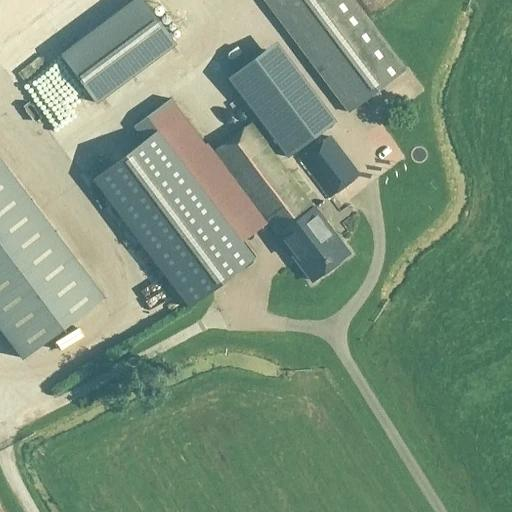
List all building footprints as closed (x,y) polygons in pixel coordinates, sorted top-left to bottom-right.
[(0,0),(0,64),(85,0),(0,0)] [(175,47),(139,0),(136,0),(60,58),(96,106),(175,47)] [(262,0),(348,114),(404,71),(351,0),(262,0)] [(287,159),(323,132),(263,52),(227,79),(287,159)] [(272,231),(309,204),(250,125),(212,152),(206,145),(204,146),(169,100),(133,127),(143,141),(92,180),(189,309),(253,261),(228,228),(255,208),(272,231)] [(331,196),(357,176),(341,156),(328,138),(299,160),(328,198),(331,196)] [(0,330),(22,360),(102,300),(0,163),(0,330)] [(399,210),(399,198),(385,198),(385,210),(399,210)] [(309,204),(272,231),(311,282),(347,255),(316,214),(309,204)]
